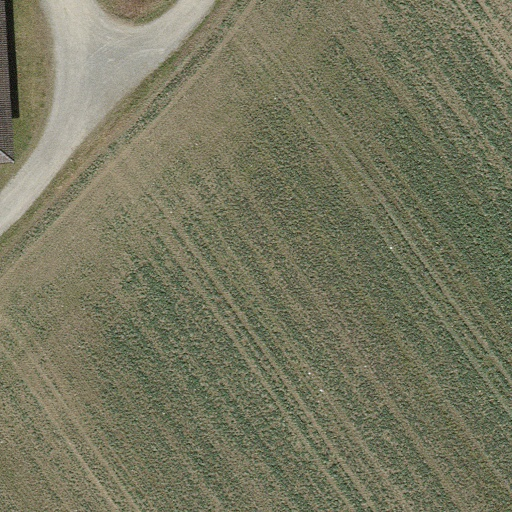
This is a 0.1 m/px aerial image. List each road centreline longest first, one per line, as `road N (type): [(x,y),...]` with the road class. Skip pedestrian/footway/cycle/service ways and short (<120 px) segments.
road 1 (track): [(109,94),(0,208)]
road 2 (track): [(188,0),(109,94)]
